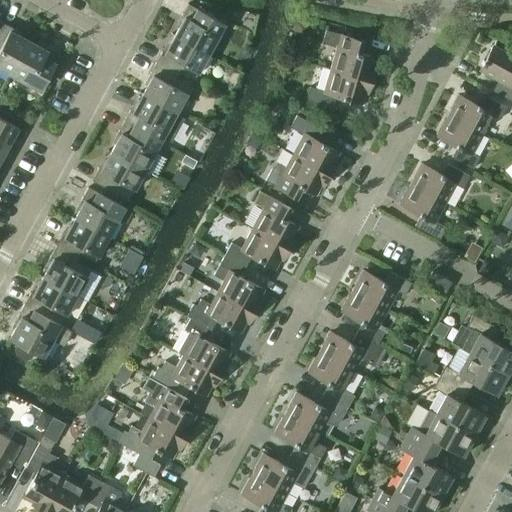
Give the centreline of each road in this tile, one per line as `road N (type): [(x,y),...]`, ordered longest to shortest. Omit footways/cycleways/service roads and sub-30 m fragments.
road 1 (residential): [(193,511),(356,209)]
road 2 (unclassified): [(0,264),(121,41)]
road 3 (residential): [(356,209),(402,125),(433,12)]
road 4 (unclassified): [(511,304),(356,209)]
